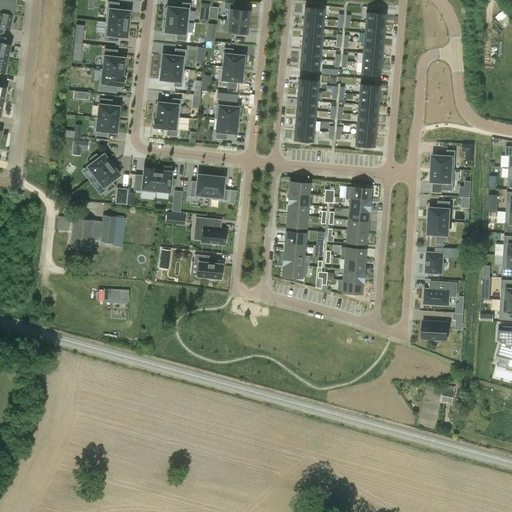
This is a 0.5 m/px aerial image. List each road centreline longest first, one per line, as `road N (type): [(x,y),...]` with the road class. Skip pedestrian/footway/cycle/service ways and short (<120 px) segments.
road 1 (residential): [(149,0),(136,144),(249,161)]
road 2 (residential): [(0,180),(18,170),(37,0)]
road 3 (residential): [(415,174),(407,315),(393,330),(374,326)]
road 4 (residential): [(402,0),(387,172)]
road 5 (residential): [(288,0),(273,163)]
road 6 (residential): [(249,161),(265,0)]
road 7 (residential): [(387,172),(374,326)]
road 8 (residential): [(261,298),(244,292),(236,275),(249,161)]
road 9 (residential): [(455,54),(427,58),(421,69),(415,174)]
road 10 (residential): [(273,163),(261,298)]
